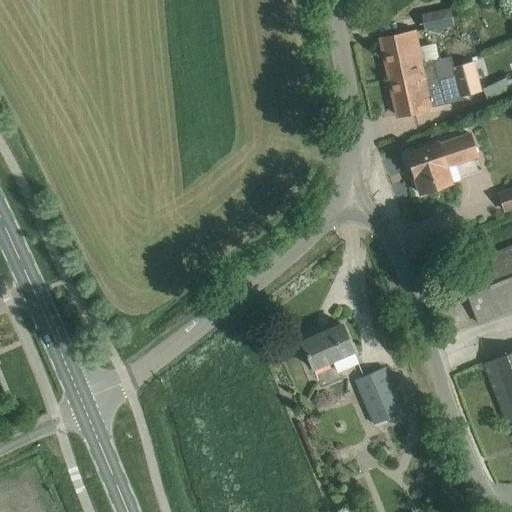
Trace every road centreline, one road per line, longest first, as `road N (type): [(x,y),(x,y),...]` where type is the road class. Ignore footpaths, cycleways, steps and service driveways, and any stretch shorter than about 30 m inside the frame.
road 1 (unclassified): [(493,511),(396,259),(377,228),(345,205)]
road 2 (unclassified): [(82,412),(345,205)]
road 3 (secondary): [(82,412),(0,211)]
road 4 (unclassified): [(345,205),(354,143),(323,0)]
